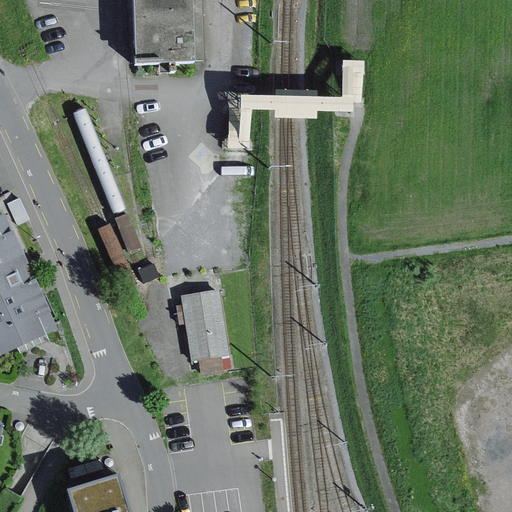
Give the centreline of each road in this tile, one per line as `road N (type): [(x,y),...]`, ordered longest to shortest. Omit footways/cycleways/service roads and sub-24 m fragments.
road 1 (residential): [(122,399),(69,250),(0,95)]
road 2 (residential): [(122,399),(87,408),(0,392)]
road 3 (residential): [(162,511),(153,447),(122,399)]
